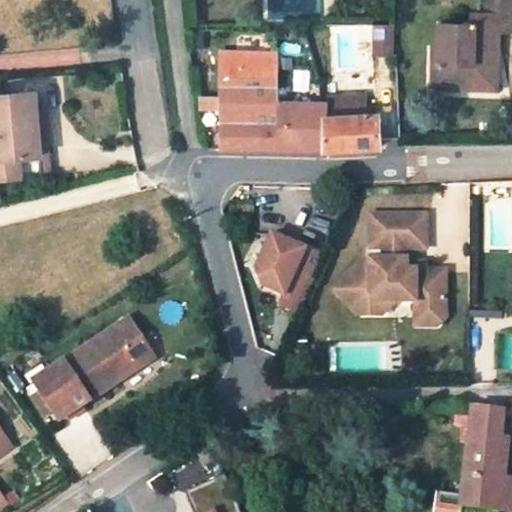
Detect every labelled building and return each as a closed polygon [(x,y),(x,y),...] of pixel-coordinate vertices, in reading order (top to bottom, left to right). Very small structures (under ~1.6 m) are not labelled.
[(488,80),(489,30),(498,30),(511,30),(511,0),(488,0),(488,14),(474,13),(474,24),(449,23),(448,46),(440,45),(439,88),(463,89),(463,80),(488,80)] [(449,23),(441,23),(440,45),(448,46),(449,23)] [(377,60),(397,60),(396,28),(376,28),(377,60)] [(487,89),(496,90),(498,30),(489,30),(488,80),(487,89)] [(279,53),(220,52),(220,151),(322,151),(382,149),(379,114),(368,114),(366,94),(326,96),(326,104),(279,104),(279,53)] [(463,80),(463,89),(487,89),(488,80),(463,80)] [(33,92),(0,95),(0,178),(42,174),(35,110),(33,92)] [(53,174),(46,109),(35,110),(42,174),(53,174)] [(372,215),(372,249),(385,249),(385,260),(366,260),(335,289),(360,315),(376,300),(379,302),(396,302),(417,302),(417,311),(447,311),(447,270),(425,270),(408,270),(408,263),(408,248),(428,248),(428,215),(372,215)] [(302,313),(326,257),(275,235),(259,271),(265,286),(287,296),(284,305),(302,313)] [(360,315),(382,315),(396,302),(379,302),(376,300),(360,315)] [(417,311),(417,327),(441,327),(447,319),(447,311),(417,311)] [(155,360),(129,320),(35,381),(41,392),(55,413),(61,422),(155,360)] [(30,399),(45,420),(55,413),(41,392),(30,399)] [(458,408),(457,425),(472,427),(474,408),(470,408),(458,408)] [(511,511),(511,478),(506,478),(497,477),(502,440),(505,412),(474,408),(472,427),(463,507),(499,511),(511,511)] [(311,424),(323,425),(323,412),(311,412),(311,424)] [(0,454),(11,447),(0,430),(0,454)] [(506,478),(509,440),(502,440),(497,477),(506,478)] [(323,490),(320,472),(295,476),(298,494),(323,490)] [(185,493),(193,511),(240,511),(225,476),(185,493)]
